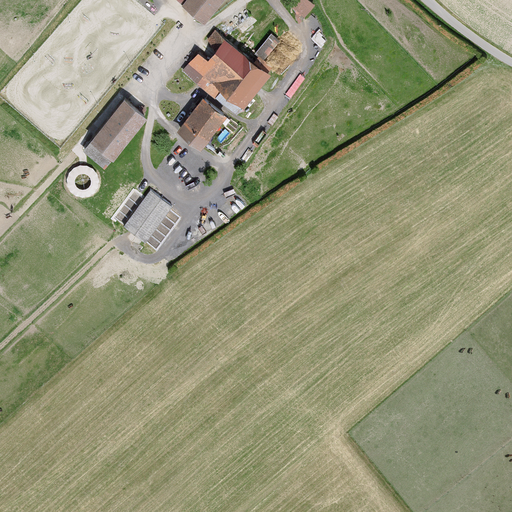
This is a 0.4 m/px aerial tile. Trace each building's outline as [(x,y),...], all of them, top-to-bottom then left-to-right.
[(176,0),(209,25),(228,0),(176,0)] [(311,0),(293,0),(291,3),(307,17),(317,5),(311,0)] [(199,50),(182,71),(240,117),(273,75),(228,39),(212,60),(199,50)] [(123,93),(82,143),(105,162),(147,112),(123,93)] [(204,99),(179,132),(204,152),(230,118),(204,99)] [(173,150),(161,164),(192,189),(203,174),(173,150)] [(172,207),(150,191),(124,226),(146,242),(172,207)]
